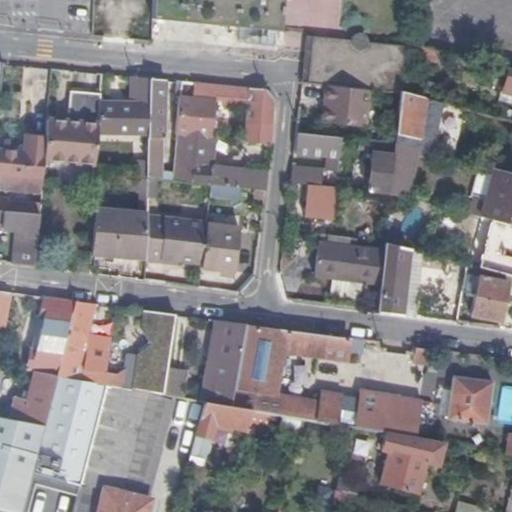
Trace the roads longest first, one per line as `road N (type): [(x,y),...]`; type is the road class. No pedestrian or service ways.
road 1 (residential): [(0,45),(283,72),(289,89),(265,310)]
road 2 (residential): [(0,276),(265,310)]
road 3 (residential): [(265,310),(511,339)]
